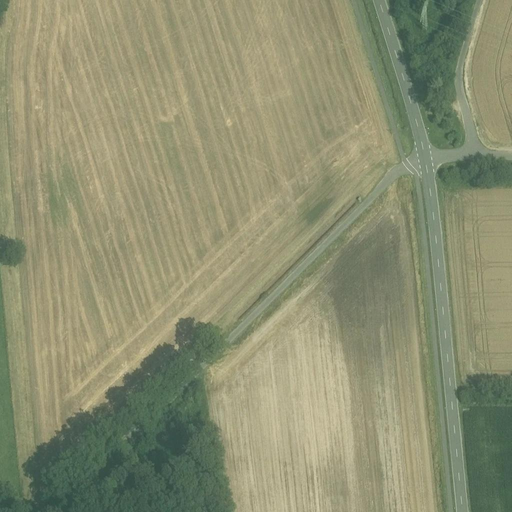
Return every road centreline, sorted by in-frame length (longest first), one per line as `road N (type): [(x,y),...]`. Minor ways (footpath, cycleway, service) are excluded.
road 1 (unclassified): [(425,156),(48,511)]
road 2 (tertiary): [(425,156),(462,511)]
road 3 (tertiary): [(376,0),(425,156)]
road 4 (track): [(474,156),(458,75),(479,0)]
